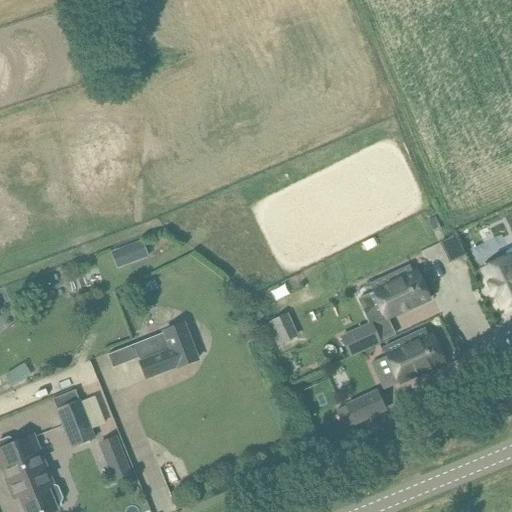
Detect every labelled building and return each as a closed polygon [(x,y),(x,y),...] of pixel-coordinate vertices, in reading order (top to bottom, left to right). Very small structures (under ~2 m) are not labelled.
[(141,243),(111,255),(117,270),(147,258),(141,243)] [(511,263),(509,256),(482,269),(489,284),(487,284),(493,297),(495,296),(502,310),(511,305),(511,263)] [(410,267),(370,285),(386,320),(429,300),(417,272),(413,274),(410,267)] [(282,344),(297,337),(288,315),(272,321),(282,344)] [(374,323),(340,338),(349,356),(382,341),(374,323)] [(161,354),(140,362),(147,379),(198,359),(184,325),(163,333),(170,350),(161,354)] [(425,330),(383,349),(386,356),(399,384),(444,363),(432,335),(428,337),(425,330)] [(30,363),(9,372),(14,384),(35,374),(30,363)] [(376,392),(343,408),(351,426),(352,426),(385,411),(376,392)] [(79,402),(57,410),(71,448),(94,439),(79,402)] [(114,437),(100,443),(116,482),(130,476),(114,437)] [(0,441),(0,463),(10,488),(47,473),(33,439),(16,446),(14,440),(9,438),(0,441)] [(47,473),(10,488),(13,498),(18,495),(25,511),(45,511),(55,508),(55,506),(60,504),(62,499),(58,489),(53,487),(48,489),(45,483),(50,481),(47,473)]
